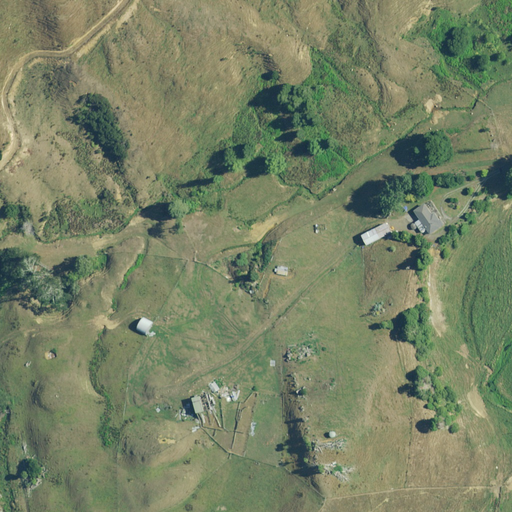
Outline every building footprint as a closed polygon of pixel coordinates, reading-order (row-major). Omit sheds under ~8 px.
[(421,219),(416,223),(422,232),(427,228),(431,234),(444,225),(435,213),(433,214),(426,204),(416,211),(421,219)] [(362,235),(367,244),(386,235),(389,240),(395,237),(388,222),(362,235)] [(153,322),(144,317),(138,328),(147,333),(153,322)] [(225,385),(221,378),(214,383),(219,389),(225,385)] [(210,394),(193,398),(194,405),(196,413),(213,409),(212,404),(216,403),(214,396),(211,397),(210,394)]
